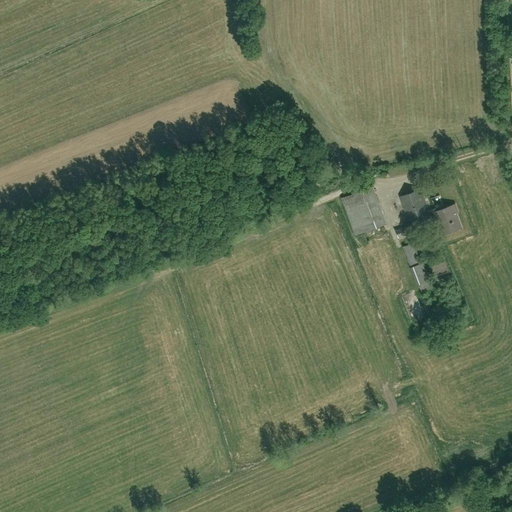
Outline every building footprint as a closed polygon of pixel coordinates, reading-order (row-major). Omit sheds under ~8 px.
[(374,196),(371,187),(342,198),(356,235),(387,223),(377,195),(374,196)] [(429,211),(421,189),(400,196),(410,225),(431,217),(437,215),(444,234),(461,228),(456,213),(458,212),(455,204),(443,209),(442,206),(429,211)] [(400,240),(405,238),(404,236),(409,235),(406,226),(396,229),(400,240)] [(404,289),(384,232),(374,236),(394,292),(404,289)] [(415,244),(408,245),(410,262),(417,261),(415,244)] [(421,281),(428,279),(421,261),(414,264),(421,281)]
